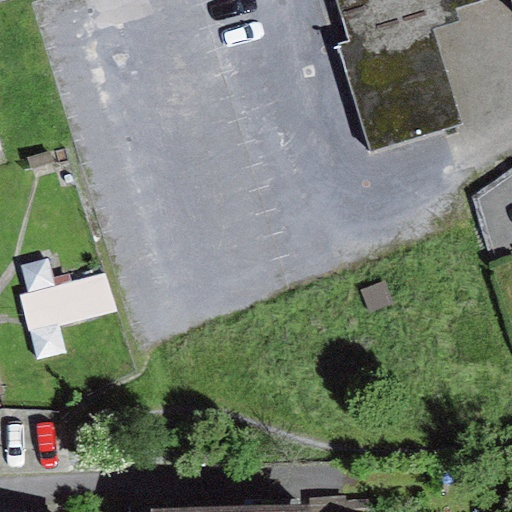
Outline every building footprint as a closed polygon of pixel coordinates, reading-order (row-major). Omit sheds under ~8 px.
[(511,0),(334,0),(348,42),(338,45),(370,152),(461,125),(432,30),(460,21),(456,9),(484,0),(511,0),(511,3),(511,0)] [(50,150),(30,155),(36,178),(56,173),(50,150)] [(105,273),(21,292),(29,328),(113,308),(105,273)] [(259,511),(260,498),(157,497),(157,511),(259,511)] [(259,511),(313,511),(313,498),(260,498),(259,511)]
